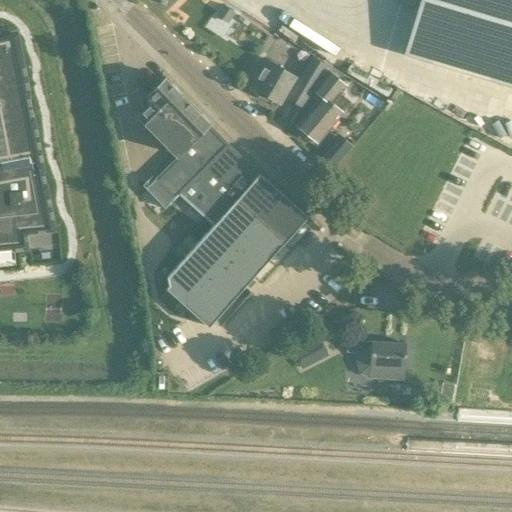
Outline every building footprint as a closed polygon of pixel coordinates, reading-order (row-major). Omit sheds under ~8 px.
[(511,87),(511,0),(419,0),(403,55),(511,87)] [(239,11),(228,4),(219,16),(231,24),(239,11)] [(249,23),(239,15),(236,19),(247,27),(249,23)] [(0,249),(14,249),(26,248),(24,232),(53,230),(45,188),(43,188),(40,170),(41,170),(32,120),(31,120),(26,95),(27,94),(16,34),(0,37),(0,249)] [(291,60),(291,59),(305,66),(310,56),(274,37),(264,56),(274,62),(278,54),(291,60)] [(301,107),(311,91),(326,65),(311,56),(286,98),(301,107)] [(278,104),(295,77),(263,58),(247,85),(278,104)] [(336,93),(338,92),(344,84),(327,71),(313,89),(320,95),(296,125),(317,143),(342,112),(341,112),(348,103),(336,93)] [(210,125),(200,115),(167,80),(150,96),(155,101),(139,116),(178,156),(207,128),(210,125)] [(208,327),(307,219),(207,128),(178,156),(145,188),(169,213),(181,201),(213,230),(167,281),(168,286),(165,288),(208,327)] [(318,158),(332,169),(352,144),(338,133),(318,158)] [(344,352),(359,353),(358,364),(358,368),(360,371),(361,373),(364,375),(367,376),(370,376),(403,378),(405,343),(370,341),(370,342),(368,342),(368,341),(363,341),(363,340),(345,338),(344,352)] [(306,350),(313,362),(327,355),(320,343),(306,350)] [(451,403),(455,384),(443,382),(439,400),(451,403)]
